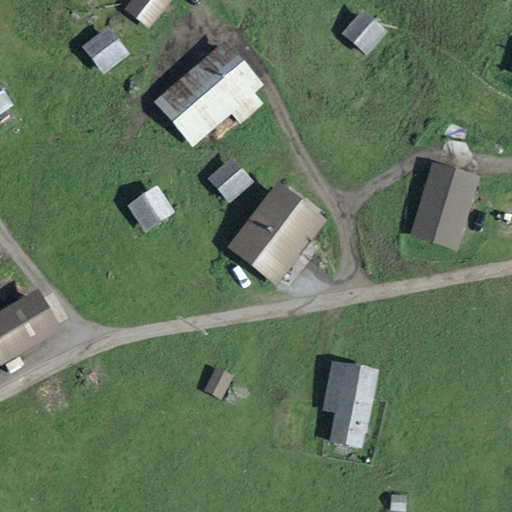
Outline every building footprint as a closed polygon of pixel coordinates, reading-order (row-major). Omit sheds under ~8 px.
[(128,0),(124,6),(146,23),(164,0),(128,0)] [(361,6),(340,31),(368,53),(389,28),(361,6)] [(81,46),(102,71),(130,49),(110,23),(81,46)] [(229,107),(240,120),(264,101),(252,87),(260,81),(224,38),(151,99),(187,142),(229,107)] [(0,80),(0,118),(17,108),(0,80)] [(206,176),(228,201),(252,180),(230,155),(206,176)] [(432,158),(408,233),(458,249),(482,174),(432,158)] [(278,177),(226,245),(275,282),(327,214),(278,177)] [(127,202),(145,231),(176,212),(157,183),(127,202)] [(0,305),(0,357),(60,324),(38,284),(0,305)] [(334,410),(327,438),(361,445),(379,365),(334,355),(322,407),(334,410)] [(217,366),(205,388),(222,397),(233,375),(217,366)] [(390,491),(389,510),(407,511),(408,491),(390,491)]
